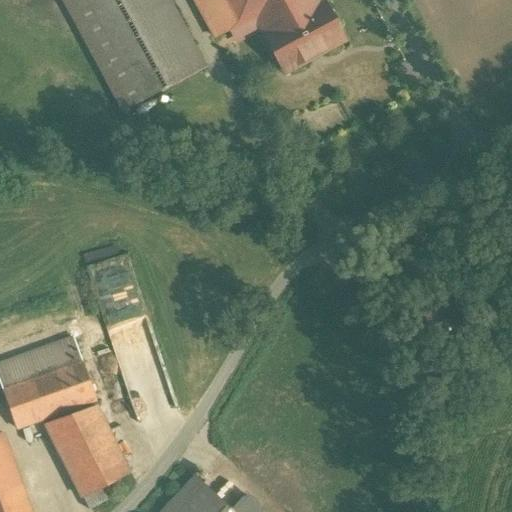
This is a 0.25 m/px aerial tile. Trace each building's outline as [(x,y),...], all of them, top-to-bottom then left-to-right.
[(61,0),(122,111),(142,100),(87,0),(61,0)] [(167,0),(87,0),(142,100),(204,66),(167,0)] [(192,0),(213,37),(230,28),(253,15),(255,20),(292,0),(192,0)] [(316,0),(292,0),(255,20),(284,73),(344,41),(323,2),(322,0),(318,2),(316,0)] [(233,33),(255,20),(253,15),(230,28),(233,33)] [(409,84),(422,78),(413,57),(399,63),(409,84)] [(0,384),(16,429),(96,400),(74,338),(0,364),(0,384)] [(106,486),(129,474),(95,407),(45,424),(83,498),(106,486)] [(29,511),(2,433),(0,434),(0,511),(29,511)] [(231,511),(194,477),(161,511),(231,511)] [(106,486),(83,498),(88,510),(112,498),(106,486)]
